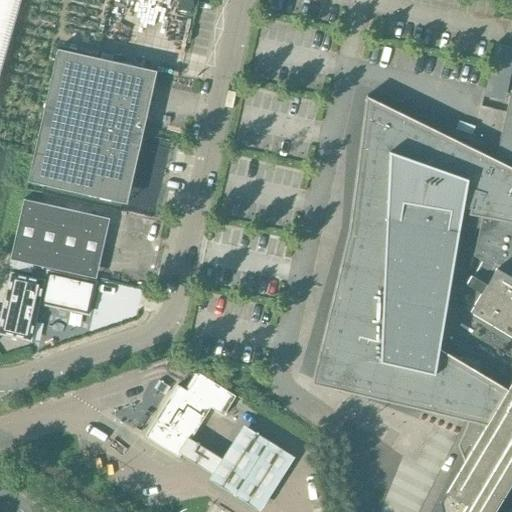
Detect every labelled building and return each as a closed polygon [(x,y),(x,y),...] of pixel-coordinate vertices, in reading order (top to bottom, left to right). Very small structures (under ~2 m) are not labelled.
[(0,0),(0,71),(20,0),(0,0)] [(143,132),(147,111),(156,71),(57,49),(43,109),(143,132)] [(511,86),(495,159),(485,155),(367,97),(349,227),(312,383),(469,421),(458,446),(464,462),(440,503),(442,511),(493,511),(511,481),(511,86)] [(126,204),(143,132),(43,109),(27,181),(116,201),(126,204)] [(96,279),(109,219),(23,199),(10,259),(96,279)] [(0,259),(0,272),(6,274),(9,261),(0,259)] [(41,303),(88,314),(95,282),(48,272),(41,303)] [(4,303),(2,313),(0,312),(0,333),(30,340),(37,310),(32,309),(39,280),(11,274),(5,303),(4,303)] [(223,415),(230,405),(233,400),(235,396),(230,393),(230,394),(202,377),(203,376),(198,373),(192,381),(187,391),(177,385),(145,436),(179,457),(181,454),(180,454),(194,433),(211,407),(223,415)] [(187,457),(203,468),(261,506),(269,494),(295,452),(244,420),(222,454),(199,439),(187,457)] [(181,454),(194,433),(180,454),(181,454)]
